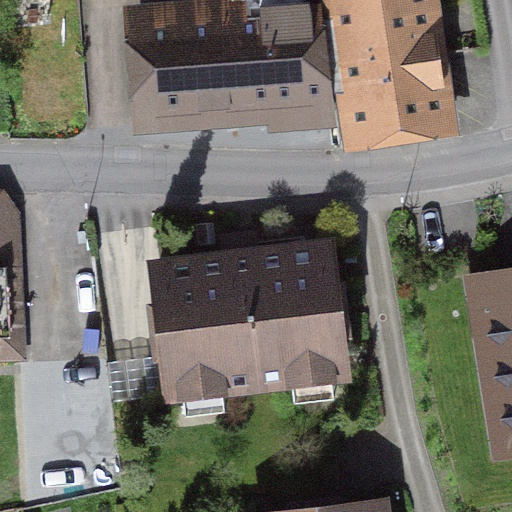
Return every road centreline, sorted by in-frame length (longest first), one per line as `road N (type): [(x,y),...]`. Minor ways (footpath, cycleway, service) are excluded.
road 1 (residential): [(0,169),(366,175)]
road 2 (residential): [(366,175),(404,435),(425,511)]
road 3 (residential): [(366,175),(511,149)]
